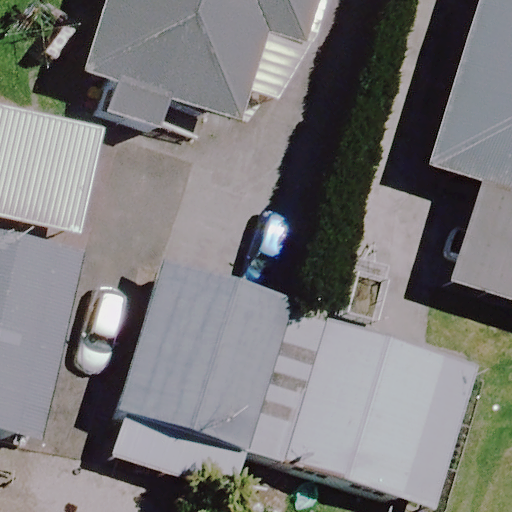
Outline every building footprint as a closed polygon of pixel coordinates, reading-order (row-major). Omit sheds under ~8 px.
[(89,0),(57,96),(96,109),(87,135),(149,156),(157,130),(217,150),(229,116),(263,127),(305,0),(89,0)] [(511,0),(460,0),(408,180),(460,195),(430,295),(511,319),(511,0)] [(83,146),(0,125),(0,232),(58,247),(83,146)] [(0,436),(23,442),(68,261),(0,243),(0,436)] [(418,511),(460,384),(140,281),(95,423),(372,511),(418,511)]
